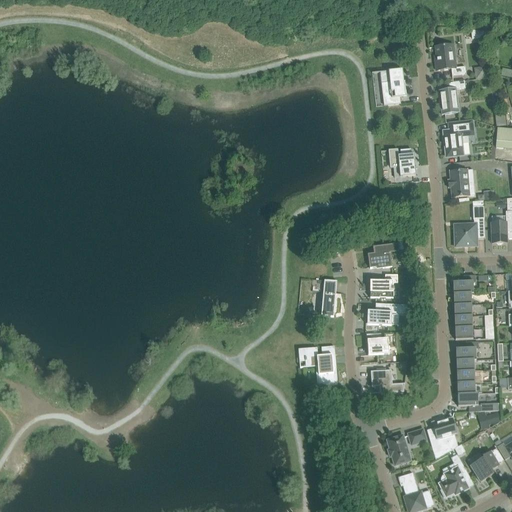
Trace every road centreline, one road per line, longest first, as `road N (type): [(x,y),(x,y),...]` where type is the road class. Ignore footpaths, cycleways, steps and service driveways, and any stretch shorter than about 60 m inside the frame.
road 1 (residential): [(417,30),(438,263)]
road 2 (residential): [(438,263),(441,400),(369,429)]
road 3 (residential): [(369,429),(354,413),(348,250)]
